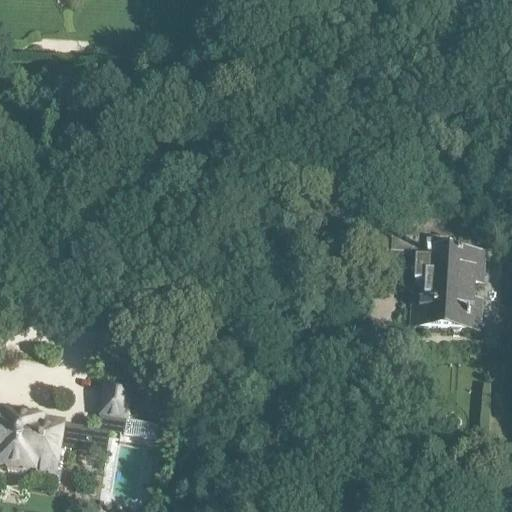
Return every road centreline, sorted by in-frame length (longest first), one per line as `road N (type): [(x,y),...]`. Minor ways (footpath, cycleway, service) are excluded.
road 1 (track): [(196,511),(211,354),(202,308),(277,0)]
road 2 (unknown): [(211,354),(0,345)]
